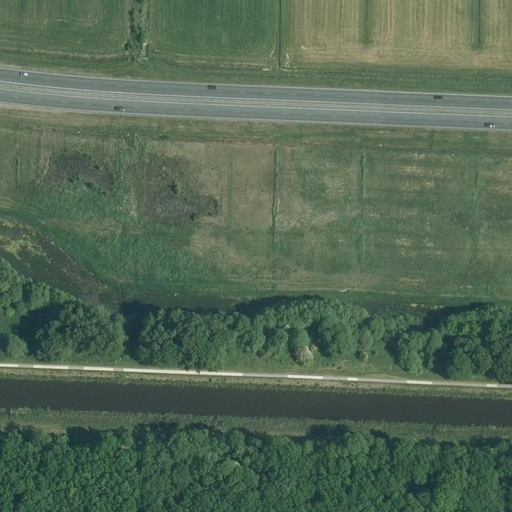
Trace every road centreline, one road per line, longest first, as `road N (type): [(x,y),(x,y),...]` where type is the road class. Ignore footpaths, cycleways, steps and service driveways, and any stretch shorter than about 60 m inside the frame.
road 1 (trunk): [(511,103),(0,75)]
road 2 (trunk): [(0,95),(511,123)]
